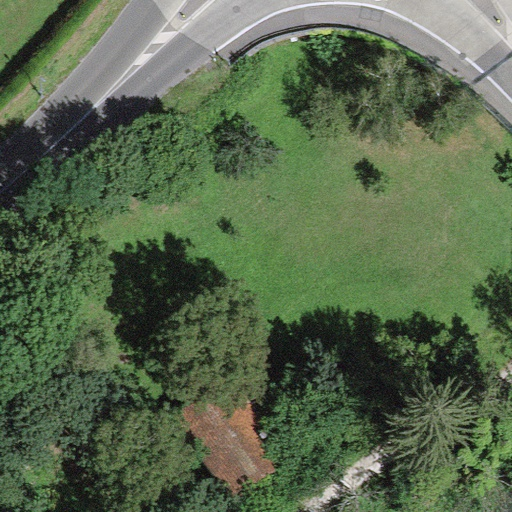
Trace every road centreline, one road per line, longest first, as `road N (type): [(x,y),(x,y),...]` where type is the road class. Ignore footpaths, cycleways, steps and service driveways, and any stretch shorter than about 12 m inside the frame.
road 1 (secondary): [(0,188),(197,0)]
road 2 (track): [(511,380),(305,511)]
